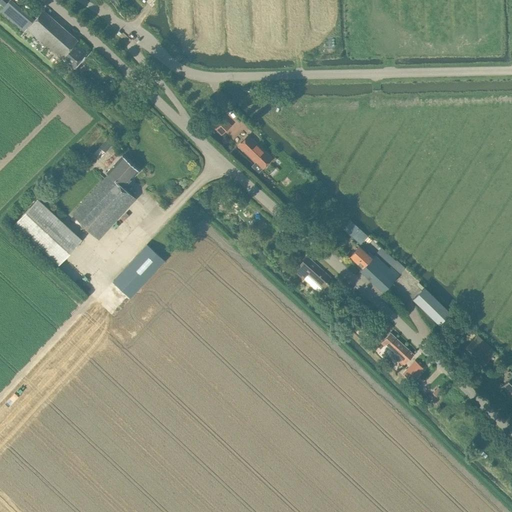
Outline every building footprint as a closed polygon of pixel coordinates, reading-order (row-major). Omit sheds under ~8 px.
[(3,7),(2,8),(0,11),(18,26),(24,19),(6,4),(3,7)] [(26,29),(39,41),(72,69),(86,53),(75,44),(78,40),(42,10),(26,29)] [(210,109),(216,104),(209,97),(204,102),(210,109)] [(218,113),(208,121),(221,136),(231,126),(218,113)] [(256,163),(252,166),(258,172),(260,170),(271,159),(248,136),(238,145),(256,163)] [(105,153),(112,145),(106,140),(99,147),(105,153)] [(106,173),(107,174),(71,214),(98,239),(136,198),(124,187),(139,171),(122,155),(106,173)] [(37,198),(14,224),(58,265),(82,240),(37,198)] [(344,229),(361,244),(368,237),(351,221),(348,224),(344,228),(344,229)] [(112,281),(130,298),(164,261),(147,244),(112,281)] [(382,292),(385,289),(399,275),(390,267),(389,268),(375,255),(372,258),(359,247),(350,257),(362,268),(360,271),(382,292)] [(395,260),(381,248),(377,252),(400,273),(405,267),(396,259),(395,260)] [(303,278),(304,278),(319,292),(324,287),(325,287),(330,292),(337,284),(307,256),(294,270),(303,278)] [(424,287),(420,292),(413,299),(438,324),(450,313),(424,287)] [(330,312),(346,327),(353,320),(337,305),(330,312)] [(383,340),(381,342),(384,346),(386,344),(394,351),(402,359),(401,361),(404,364),(406,363),(406,362),(410,358),(414,355),(402,343),(391,333),(383,340)] [(464,349),(482,367),(490,358),(496,353),(477,335),(464,349)] [(409,366),(403,373),(412,381),(423,369),(416,362),(414,361),(414,362),(409,366)] [(511,395),(511,376),(503,386),(511,395)] [(436,389),(432,393),(437,397),(442,392),(438,387),(436,389)]
